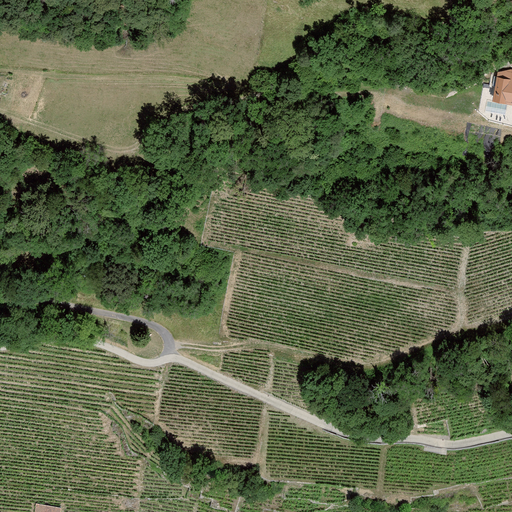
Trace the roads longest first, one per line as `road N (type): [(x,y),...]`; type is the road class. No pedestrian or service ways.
road 1 (residential): [(511,430),(448,441),(369,436),(320,423),(168,356)]
road 2 (residential): [(168,356),(165,336),(148,324),(0,290)]
road 3 (residential): [(168,356),(135,360),(67,339),(0,345)]
